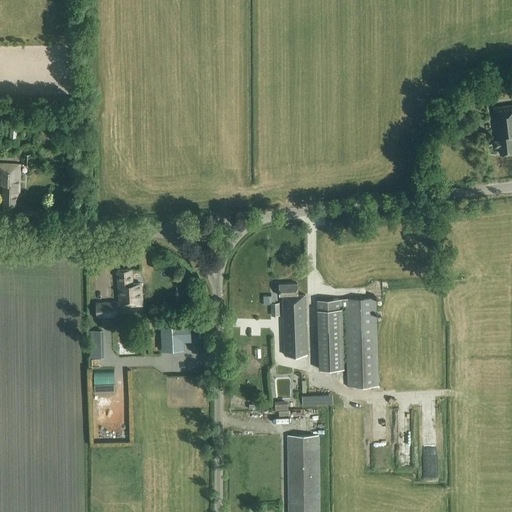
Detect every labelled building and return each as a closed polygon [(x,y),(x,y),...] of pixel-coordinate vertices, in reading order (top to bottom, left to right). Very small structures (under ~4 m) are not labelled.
[(511,105),(493,108),(497,141),(494,141),(495,147),(499,146),(500,154),(511,152),(511,105)] [(21,164),(0,163),(0,184),(4,184),(4,204),(16,205),(16,197),(19,197),(21,164)] [(132,270),(117,271),(119,302),(96,303),(97,317),(117,315),(117,307),(143,306),(141,283),(133,284),(132,270)] [(307,354),(306,295),(297,295),(297,284),(280,284),(280,296),(283,296),(284,355),(307,354)] [(342,369),(340,309),(345,308),(345,299),(340,299),(340,298),(317,299),(319,370),(342,369)] [(376,298),(345,299),(345,308),(348,387),(378,386),(376,298)] [(271,303),(271,315),(279,315),(279,303),(271,303)] [(190,325),(164,326),(165,351),(183,351),(182,341),(191,340),(190,325)] [(89,332),(91,358),(104,357),(102,332),(89,332)] [(413,370),(413,340),(405,340),(404,369),(413,370)] [(291,389),(299,389),(298,381),(291,381),(291,376),(274,376),(275,408),(292,408),(291,389)] [(422,475),(433,474),(433,466),(425,466),(424,460),(433,460),(431,427),(419,428),(422,475)] [(288,435),(288,511),(319,511),(319,435),(288,435)]
